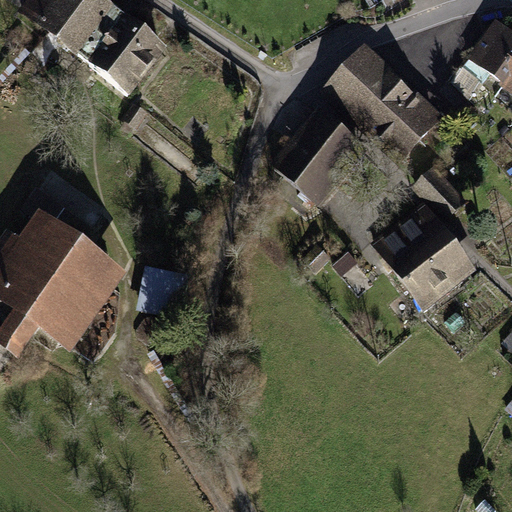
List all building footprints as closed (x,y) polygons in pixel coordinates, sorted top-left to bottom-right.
[(109,19),(86,0),(34,0),(20,18),(75,61),(109,19)] [(500,84),(511,64),(511,33),(494,22),(467,62),(500,84)] [(164,57),(120,24),(86,70),(130,103),(164,57)] [(436,124),(362,56),(328,93),(401,161),(436,124)] [(511,64),(500,84),(511,91),(511,64)] [(147,122),(132,111),(121,128),(136,138),(147,122)] [(367,159),(316,116),(269,170),(320,214),(367,159)] [(467,206),(434,170),(411,191),(445,227),(467,206)] [(420,214),(372,253),(424,318),(473,279),(420,214)] [(126,280),(36,220),(18,246),(4,236),(0,241),(0,313),(6,317),(0,326),(0,351),(16,362),(34,335),(71,360),(126,280)] [(304,264),(313,273),(327,260),(318,251),(304,264)] [(182,280),(150,274),(143,312),(175,318),(182,280)] [(161,330),(149,320),(136,336),(148,346),(161,330)] [(511,338),(502,348),(511,358),(511,338)]
